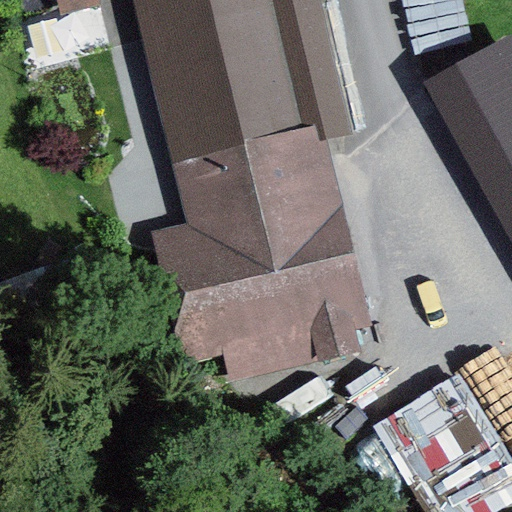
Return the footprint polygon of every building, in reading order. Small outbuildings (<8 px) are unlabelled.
[(87,5),(87,0),(57,0),(61,13),(87,5)] [(143,0),(200,232),(317,204),(301,139),(341,129),(309,0),(143,0)] [(511,47),(509,42),(432,84),(511,229),(511,47)] [(227,348),(234,376),(350,347),(344,320),(354,317),(326,202),(317,204),(200,232),(158,242),(186,358),(227,348)] [(441,511),(511,511),(511,495),(487,508),(432,398),(393,417),(441,511)]
